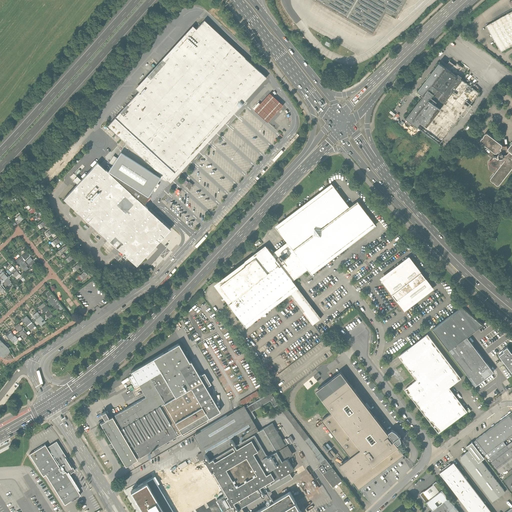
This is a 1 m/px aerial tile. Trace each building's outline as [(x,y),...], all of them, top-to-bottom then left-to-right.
[(316,0),(373,33),(385,12),(395,18),(405,0),(316,0)] [(511,0),(511,1),(511,11),(486,26),(501,52),(511,45),(511,0)] [(158,180),(160,178),(165,181),(166,180),(170,183),(267,78),(204,20),(196,29),(193,27),(136,89),(139,91),(108,126),(126,142),(117,158),(113,155),(111,159),(109,162),(108,160),(106,163),(111,166),(108,170),(110,171),(109,173),(144,205),(149,196),(148,195),(151,189),(155,191),(157,188),(159,184),(156,183),(157,180),(158,180)] [(445,67),(439,62),(417,91),(422,96),(405,118),(439,145),(479,93),(456,76),(462,68),(457,64),(455,66),(450,62),(445,67)] [(262,104),(275,115),(280,110),(284,105),(271,93),(267,98),(262,104)] [(275,115),(262,104),(260,102),(254,109),(269,122),(275,115)] [(487,133),(485,133),(483,136),(482,137),(480,140),(480,142),(491,150),(488,155),(493,158),(489,163),(490,168),(493,170),(493,171),(494,172),(490,178),(490,180),(493,182),(494,182),(494,183),(497,185),(499,185),(511,167),(511,157),(511,158),(511,157),(511,141),(507,148),(503,148),(501,147),(502,147),(502,145),(502,144),(487,133)] [(100,165),(97,162),(63,199),(69,204),(82,216),(95,228),(107,239),(119,250),(130,260),(137,266),(157,244),(163,237),(170,229),(152,212),(144,205),(109,173),(102,167),(100,165)] [(266,245),(213,284),(214,285),(246,327),(290,295),(303,312),(313,325),(321,319),(311,305),(293,281),(308,269),(312,274),(377,225),(358,201),(350,207),(342,196),(333,185),(332,183),(275,226),(276,227),(288,242),(272,254),(266,246),(266,245)] [(51,242),(54,245),(59,240),(56,237),(51,242)] [(185,255),(188,257),(202,242),(199,239),(185,255)] [(409,256),(380,278),(405,311),(434,289),(409,256)] [(24,271),(28,267),(19,258),(15,262),(24,271)] [(11,274),(16,279),(20,275),(16,270),(11,274)] [(0,277),(8,285),(11,282),(3,273),(0,275),(0,277)] [(55,310),(60,306),(52,295),(47,299),(55,310)] [(37,307),(47,317),(51,313),(42,303),(37,307)] [(432,329),(448,350),(466,337),(473,331),(482,325),(462,306),(432,329)] [(36,311),(31,315),(40,325),(45,321),(36,311)] [(26,315),(21,319),(29,330),(34,326),(26,315)] [(14,326),(16,332),(22,329),(19,323),(14,326)] [(23,338),(27,335),(22,329),(18,332),(23,338)] [(11,332),(6,336),(13,345),(20,340),(18,338),(17,339),(11,332)] [(427,335),(399,355),(417,379),(404,388),(438,434),(467,413),(455,396),(449,388),(456,383),(460,380),(427,335)] [(474,347),(466,337),(448,350),(474,386),(488,376),(492,372),(487,365),(485,363),(485,362),(484,361),(474,347)] [(0,355),(3,359),(9,352),(8,349),(0,341),(0,355)] [(113,444),(125,466),(182,433),(183,435),(207,421),(206,419),(215,413),(219,411),(190,361),(189,362),(178,343),(166,351),(130,371),(132,374),(128,377),(131,382),(134,387),(138,384),(139,387),(142,391),(144,395),(145,397),(109,418),(108,418),(109,417),(105,411),(101,414),(105,419),(106,419),(106,420),(100,423),(113,444)] [(504,351),(499,355),(504,362),(511,372),(511,352),(507,346),(503,349),(504,350),(504,351)] [(322,420),(350,457),(339,465),(358,490),(402,457),(405,455),(394,441),(395,441),(398,445),(402,442),(400,438),(398,434),(396,432),(392,429),(388,432),(390,435),(354,389),(341,371),(316,390),(332,412),(322,420)] [(242,406),(260,396),(257,391),(239,401),(242,406)] [(200,460),(205,458),(226,494),(217,500),(223,511),(233,505),(236,510),(237,511),(238,511),(242,511),(241,511),(240,508),(262,495),(263,495),(264,496),(265,495),(265,494),(265,493),(266,492),(268,495),(271,500),(269,501),(269,500),(268,500),(267,500),(266,501),(266,502),(267,503),(268,503),(269,503),(269,504),(274,501),(270,494),(265,486),(293,469),(287,458),(293,455),(287,445),(277,452),(276,450),(285,445),(272,423),(259,431),(255,423),(252,419),(255,417),(252,411),(270,400),(274,407),(278,404),(271,392),(245,407),(244,405),(236,410),(193,435),(200,447),(202,451),(199,453),(199,454),(197,456),(200,460)] [(342,481),(287,408),(282,412),(317,457),(316,457),(322,466),(318,469),(333,488),(342,481)] [(490,459),(490,458),(506,446),(503,442),(511,435),(511,412),(472,443),(483,457),(485,455),(488,459),(490,458),(490,459)] [(45,445),(29,454),(43,476),(46,474),(65,505),(80,495),(77,490),(79,489),(70,474),(75,471),(56,441),(47,447),(45,445)] [(469,450),(461,457),(461,460),(492,502),(505,493),(481,461),(484,458),(483,457),(472,443),(472,442),(466,446),(469,450)] [(511,442),(507,447),(506,446),(490,458),(493,461),(491,462),(501,475),(510,468),(511,465),(511,442)] [(490,511),(453,463),(440,473),(469,511),(490,511)] [(511,473),(511,470),(510,468),(501,475),(498,476),(502,481),(511,473)] [(293,478),(290,473),(267,486),(270,491),(293,478)] [(173,511),(153,477),(130,490),(142,511),(173,511)] [(432,511),(430,511),(458,511),(436,482),(433,485),(424,492),(423,492),(420,495),(432,511)] [(301,511),(289,492),(274,501),(269,504),(254,511),(301,511)]
